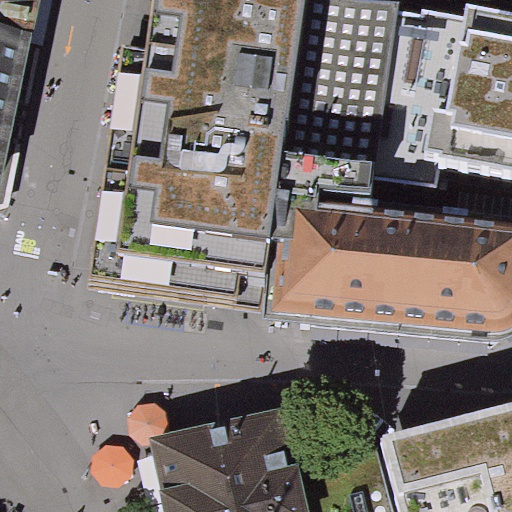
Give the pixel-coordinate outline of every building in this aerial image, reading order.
[(41,0),(0,0),(0,41),(32,49),(41,0)] [(155,0),(148,51),(127,48),(120,103),(96,283),(267,305),(281,202),(375,215),(381,171),(402,12),(342,4),(342,0),(155,0)] [(511,30),(402,12),(381,171),(486,189),(511,193),(511,30)] [(0,198),(32,49),(0,41),(0,198)] [(281,202),(267,305),(267,316),(486,339),(511,328),(511,228),(375,215),(281,202)] [(511,511),(511,406),(385,440),(404,511),(511,511)] [(390,511),(375,454),(298,475),(301,488),(290,491),(272,418),(161,445),(177,511),(390,511)]
